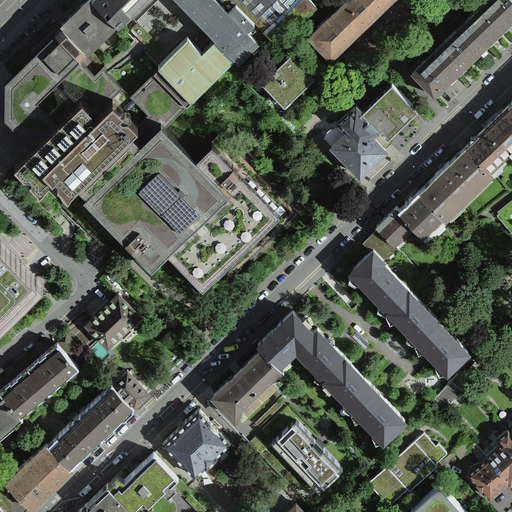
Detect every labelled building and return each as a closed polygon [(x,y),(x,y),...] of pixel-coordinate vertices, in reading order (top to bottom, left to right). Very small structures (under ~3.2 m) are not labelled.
[(113,17),(95,0),(85,0),(70,16),(62,24),(83,46),(93,36),(96,40),(107,29),(104,26),(113,17)] [(254,21),(276,42),(316,5),(311,0),(232,0),(236,3),(254,21)] [(349,0),(348,1),(347,0),(345,0),(338,7),(359,29),(360,28),(361,29),(368,23),(387,4),(386,3),(387,2),(384,0),(349,0)] [(511,19),(511,7),(504,0),(489,0),(489,1),(490,2),(483,8),(503,28),(504,27),(506,28),(509,26),(511,23),(510,21),(511,19)] [(494,40),(497,37),(495,35),(503,28),(483,8),(480,5),(475,10),(477,12),(473,16),(475,17),(468,23),(487,43),(489,41),(491,43),(494,40)] [(309,35),(330,57),(334,53),(337,50),(338,51),(359,31),(358,30),(359,29),(338,7),(329,16),(331,17),(320,28),(319,26),(309,35)] [(141,40),(149,32),(138,22),(131,29),(141,40)] [(445,39),(448,42),(438,51),(457,71),(459,70),(461,72),(466,66),(465,64),(467,62),(480,50),(482,51),(487,46),(486,44),(487,43),(468,23),(459,32),(456,29),(445,39)] [(301,210),(222,130),(196,156),(166,125),(192,99),(159,65),(130,93),(104,67),(106,65),(104,63),(95,73),(79,57),(87,50),(83,46),(62,24),(5,79),(5,97),(4,115),(32,144),(14,162),(39,188),(52,175),(67,191),(76,183),(81,188),(78,191),(152,265),(167,250),(203,286),(208,281),(214,287),(216,285),(221,289),(301,210)] [(438,51),(415,74),(434,94),(436,92),(438,94),(441,90),(443,88),(442,87),(450,79),(451,81),(457,75),(456,73),(457,71),(438,51)] [(290,99),(315,76),(295,55),(291,52),(261,81),(279,99),(285,93),(290,99)] [(379,129),(388,138),(418,110),(392,82),(362,111),(379,129)] [(511,100),(492,120),(467,144),(490,169),(510,151),(511,153),(511,100)] [(366,167),(385,149),(373,136),(379,129),(362,111),(356,105),(338,121),(339,122),(334,127),(333,127),(330,128),(329,129),(327,130),(327,131),(326,133),(326,135),(324,136),(350,163),(349,164),(349,166),(353,170),(355,171),(356,169),(360,173),(366,167)] [(445,217),(493,171),(490,169),(467,144),(450,160),(449,160),(435,173),(436,174),(433,176),(419,190),(445,217)] [(414,224),(425,236),(445,217),(419,190),(412,196),(411,195),(405,201),(406,202),(403,205),(399,209),(414,224)] [(509,201),(503,207),(504,208),(497,214),(506,225),(511,232),(511,201),(511,203),(509,201)] [(399,209),(396,206),(387,215),(377,225),(379,227),(395,243),(414,224),(399,209)] [(381,260),(396,245),(395,243),(379,227),(365,241),(368,244),(373,249),(366,256),(366,255),(359,262),(352,269),(366,284),(390,309),(410,290),(381,260)] [(14,252),(0,238),(0,325),(44,283),(14,252)] [(493,277),(499,284),(511,273),(511,264),(511,263),(493,277)] [(472,299),(489,286),(484,280),(468,293),(472,299)] [(410,290),(390,309),(400,320),(418,339),(439,319),(410,290)] [(110,300),(108,299),(99,308),(93,313),(95,315),(87,323),(108,345),(119,334),(121,335),(129,327),(128,326),(140,315),(118,293),(110,300)] [(278,363),(296,346),(297,347),(314,331),(313,331),(293,310),(268,334),(259,343),(262,346),(278,363)] [(439,319),(418,339),(429,350),(447,369),(468,350),(439,319)] [(500,325),(504,330),(510,325),(505,320),(500,325)] [(326,377),(346,358),(324,335),(317,327),(313,331),(314,331),(297,347),(326,377)] [(78,347),(78,346),(67,333),(57,341),(69,356),(70,355),(78,347)] [(49,390),(79,365),(70,355),(69,356),(57,341),(39,356),(28,365),(49,390)] [(279,374),(284,369),(278,363),(262,346),(237,371),(214,393),(235,416),(240,411),(243,413),(281,376),(279,374)] [(188,353),(182,347),(177,351),(184,357),(188,353)] [(346,358),(326,377),(355,407),(375,388),(354,366),(346,358)] [(0,389),(19,413),(21,414),(49,390),(28,365),(10,381),(0,389)] [(149,391),(127,369),(126,371),(124,368),(111,381),(112,382),(134,405),(138,402),(149,391)] [(462,390),(461,389),(462,389),(451,379),(435,397),(441,404),(448,398),(451,400),(453,398),(454,399),(460,393),(459,393),(462,390)] [(134,405),(112,382),(80,412),(102,436),(111,427),(134,405)] [(375,388),(355,407),(384,437),(404,418),(384,397),(375,388)] [(0,435),(14,424),(11,420),(19,413),(0,389),(0,435)] [(221,411),(209,399),(207,401),(219,413),(221,411)] [(205,464),(206,466),(217,455),(216,454),(230,440),(220,430),(199,408),(179,427),(164,441),(164,442),(195,474),(205,464)] [(102,436),(80,412),(48,443),(70,466),(74,462),(102,436)] [(497,437),(502,441),(487,455),(509,479),(511,482),(511,480),(511,432),(511,433),(507,428),(497,437)] [(368,481),(389,504),(431,466),(438,459),(442,456),(447,451),(438,441),(436,444),(424,430),(368,481)] [(456,453),(460,458),(471,449),(481,460),(480,461),(479,460),(475,462),(472,464),(470,467),(469,469),(469,470),(468,471),(490,496),(494,493),(509,479),(487,455),(474,441),(469,445),(463,439),(452,449),(453,450),(444,458),(442,456),(438,459),(444,466),(448,462),(447,462),(456,453)] [(15,474),(13,472),(6,479),(30,504),(47,488),(70,466),(48,443),(46,441),(37,449),(39,451),(35,455),(33,453),(18,468),(19,470),(15,474)] [(278,457),(325,506),(337,494),(291,445),(278,457)] [(119,477),(110,486),(133,510),(147,497),(149,500),(163,487),(162,487),(167,482),(169,484),(178,476),(154,450),(127,475),(122,480),(119,477)] [(30,504),(6,479),(0,472),(0,511),(22,511),(31,504),(30,504)] [(469,511),(448,489),(450,487),(449,486),(447,488),(440,480),(439,480),(440,481),(412,505),(411,506),(417,511),(469,511)] [(110,486),(107,483),(92,498),(87,502),(95,511),(130,511),(133,510),(110,486)] [(95,511),(87,502),(76,511),(95,511)] [(306,511),(296,502),(286,511),(306,511)]
